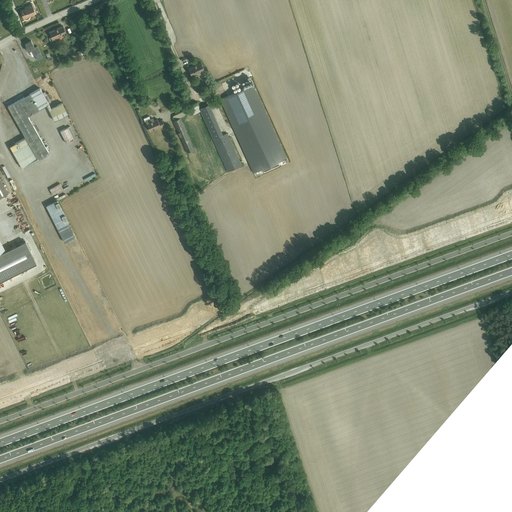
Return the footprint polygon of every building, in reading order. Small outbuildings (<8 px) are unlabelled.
[(34,4),(20,10),(22,15),(21,16),(22,18),(23,18),(24,19),(28,17),(28,16),(37,12),(34,4)] [(63,26),(49,32),(53,40),(67,34),(63,26)] [(31,40),(25,43),(27,46),(26,47),(28,52),(29,51),(32,57),(41,52),(37,45),(34,47),(31,40)] [(84,48),(77,51),(79,56),(86,53),(84,48)] [(196,64),(188,68),(192,77),(197,74),(198,76),(202,74),(206,73),(201,62),(196,64)] [(253,84),(220,100),(253,173),(262,169),(263,172),(279,165),(278,162),(286,158),(253,84)] [(40,87),(8,106),(25,137),(10,146),(23,169),(50,154),(30,118),(32,117),(30,114),(46,105),(54,120),(68,113),(62,102),(51,107),(49,103),(51,101),(50,99),(52,97),(49,92),(47,93),(45,90),(43,92),(40,87)] [(213,139),(223,135),(209,104),(200,108),(198,104),(190,107),(193,115),(200,111),(213,139)] [(174,121),(180,118),(181,118),(185,116),(183,112),(173,116),(172,119),(174,121)] [(149,116),(143,118),(145,122),(145,121),(150,132),(160,127),(161,128),(165,126),(162,120),(158,121),(157,119),(154,120),(153,118),(150,119),(149,116)] [(180,118),(174,121),(173,121),(186,153),(194,149),(180,118)] [(70,125),(60,130),(66,143),(74,140),(73,138),(75,137),(70,125)] [(223,135),(213,139),(228,172),(242,165),(227,133),(223,135)] [(7,176),(13,174),(9,163),(3,165),(7,176)] [(86,181),(97,175),(93,168),(82,174),(86,181)] [(0,177),(0,198),(8,194),(0,177)] [(60,184),(50,190),(53,195),(70,185),(69,183),(62,187),(60,184)] [(58,200),(46,206),(65,243),(75,237),(68,223),(69,222),(58,200)] [(0,281),(17,273),(6,251),(0,239),(0,281)] [(6,251),(17,273),(36,264),(25,241),(6,251)]
